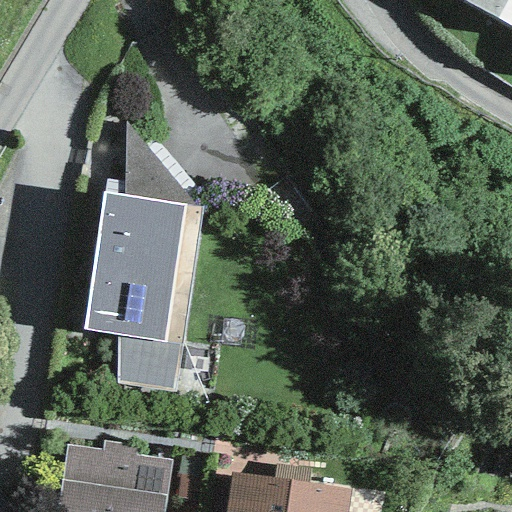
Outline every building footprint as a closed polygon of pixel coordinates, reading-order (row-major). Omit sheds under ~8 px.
[(511,0),(461,0),(511,27),(511,0)] [(125,122),(123,197),(193,208),(125,122)] [(123,197),(102,193),(82,330),(117,336),(115,383),(171,393),(202,209),(193,208),(123,197)] [(101,451),(65,446),(55,511),(162,511),(170,462),(136,457),(137,447),(103,442),(101,451)] [(274,466),(272,478),(307,483),(309,471),(274,466)] [(232,471),(225,511),(347,511),(351,490),(307,483),(272,478),(232,471)]
